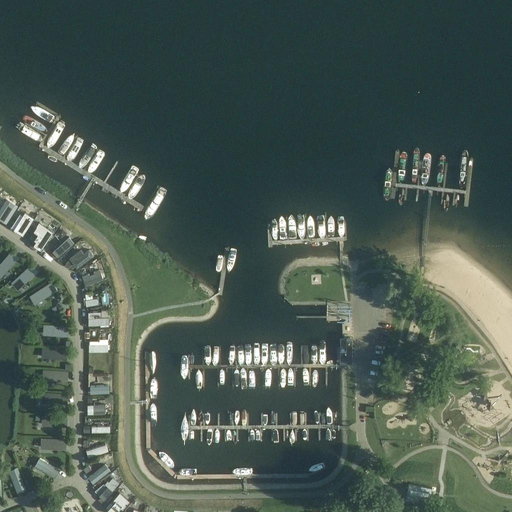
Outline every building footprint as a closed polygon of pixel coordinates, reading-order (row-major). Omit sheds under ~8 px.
[(7,197),(0,207),(0,215),(7,220),(18,204),(7,197)] [(12,226),(23,233),(33,218),(25,213),(23,215),(20,213),(12,226)] [(40,219),(34,227),(39,231),(35,236),(37,238),(35,241),(42,246),(54,229),(40,219)] [(61,242),(53,249),(58,255),(75,241),(65,230),(57,237),(61,242)] [(89,248),(73,260),(77,266),(94,254),(89,248)] [(12,249),(0,262),(0,274),(1,276),(19,255),(12,249)] [(32,264),(12,281),(18,288),(38,271),(32,264)] [(89,272),(83,274),(86,284),(103,279),(100,269),(94,271),(95,274),(90,276),(89,272)] [(52,280),(30,294),(35,302),(58,288),(52,280)] [(86,296),(84,296),(85,302),(87,302),(87,304),(99,303),(98,297),(93,297),(92,292),(86,292),(86,296)] [(102,310),(89,310),(89,323),(101,323),(101,324),(109,324),(109,316),(109,314),(110,314),(110,309),(102,309),(102,310)] [(44,323),(43,332),(69,334),(69,325),(44,323)] [(42,346),(42,356),(67,357),(67,347),(42,346)] [(43,369),(43,378),(68,379),(68,370),(43,369)] [(43,391),(43,400),(67,402),(68,393),(43,391)] [(105,403),(88,403),(88,413),(105,413),(105,403)] [(42,414),(42,423),(67,425),(68,416),(42,414)] [(41,437),(41,447),(67,448),(67,438),(41,437)] [(108,442),(86,443),(87,453),(109,452),(108,442)] [(40,457),(35,464),(55,476),(60,469),(40,457)] [(106,463),(89,475),(94,481),(110,469),(106,463)] [(18,466),(9,469),(18,491),(26,488),(18,466)] [(105,482),(96,489),(107,499),(113,493),(111,491),(119,482),(113,476),(110,480),(108,479),(105,482)] [(432,488),(409,484),(406,500),(429,504),(432,488)] [(108,508),(107,510),(109,511),(115,511),(121,507),(123,508),(127,504),(128,503),(130,501),(120,492),(109,504),(111,505),(108,508)]
